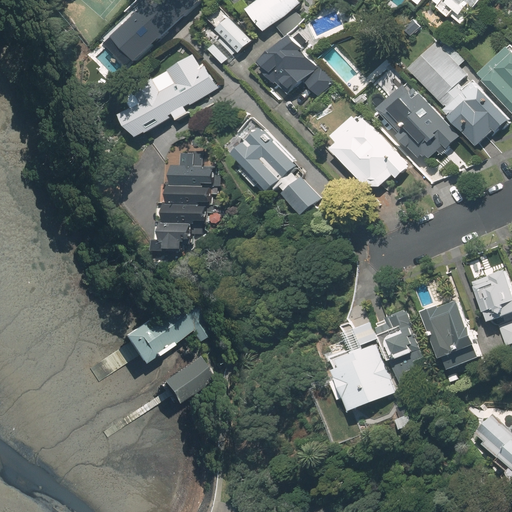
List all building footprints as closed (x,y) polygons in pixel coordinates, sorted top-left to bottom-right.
[(155,0),(114,38),(138,63),(206,0),(155,0)] [(261,0),(250,9),(268,32),(304,4),(300,0),(261,0)] [(435,0),(461,25),(484,0),(435,0)] [(242,53),(255,41),(233,17),(219,29),(242,53)] [(404,29),(411,37),(422,27),(415,19),(404,29)] [(239,52),(225,37),(211,50),(225,65),(239,52)] [(280,83),(290,94),(319,67),(300,46),(298,48),(288,38),(261,64),(266,68),(264,70),(278,85),(280,83)] [(497,134),(511,121),(474,82),(465,91),(459,85),(470,75),(462,65),(466,62),(449,44),(445,48),(439,42),(410,70),(447,108),(444,110),(480,147),(495,132),(497,134)] [(154,78),(137,89),(146,104),(126,116),(141,139),(176,116),(179,121),(191,113),(188,109),(220,89),(206,66),(203,68),(194,54),(169,70),(178,84),(163,93),(154,78)] [(511,56),(485,82),(511,110),(511,56)] [(322,70),(309,82),(321,94),(334,82),(322,70)] [(443,154),(462,137),(418,88),(386,117),(402,134),(400,135),(422,159),(425,156),(429,160),(440,150),(443,154)] [(399,179),(413,166),(367,118),(334,150),(376,194),(396,176),(399,179)] [(271,191),(299,166),(263,128),(236,154),(271,191)] [(176,166),(175,187),(213,187),(217,187),(217,167),(204,166),(204,153),(184,152),(184,166),(176,166)] [(306,215),(324,198),(303,176),(285,193),(306,215)] [(172,187),(171,206),(208,206),(212,206),(213,187),(175,187),(172,187)] [(167,205),(167,224),(196,225),(208,225),(208,206),(171,206),(167,205)] [(196,243),(196,225),(167,224),(164,224),(164,241),(157,241),(157,250),(186,250),(186,243),(196,243)] [(511,281),(508,270),(476,282),(490,322),(511,314),(511,281)] [(118,337),(137,365),(188,331),(196,343),(207,336),(199,324),(203,321),(184,293),(118,337)] [(425,312),(444,359),(447,358),(451,368),(481,356),(477,346),(480,345),(463,301),(444,308),(443,305),(425,312)] [(379,328),(401,386),(416,380),(412,368),(430,362),(410,311),(391,318),(393,323),(379,328)] [(362,346),(381,339),(374,322),(356,329),(362,346)] [(351,411),(398,393),(380,344),(337,360),(340,368),(335,370),(351,411)] [(198,359),(159,385),(174,408),(213,382),(198,359)] [(409,415),(397,419),(400,429),(412,425),(409,415)] [(511,427),(508,429),(493,415),(477,433),(511,464),(511,470),(509,471),(511,477),(511,427)]
